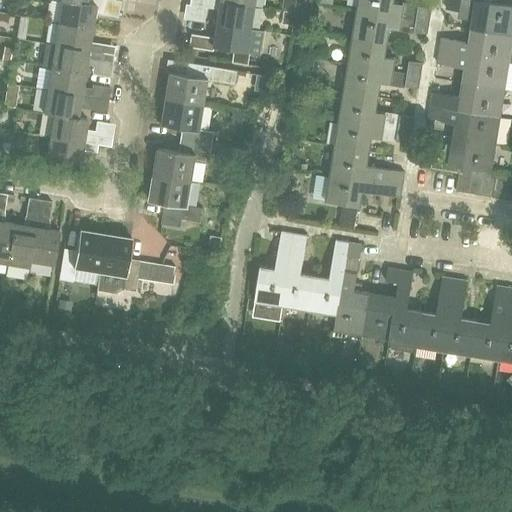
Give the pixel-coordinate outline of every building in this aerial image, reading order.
[(50,0),(59,2),(99,8),(100,0),(50,0)] [(120,2),(104,0),(100,0),(99,8),(59,2),(56,24),(91,29),(93,16),(117,20),(120,2)] [(250,30),(254,6),(212,0),(190,0),(189,6),(219,11),(217,24),(250,30)] [(357,0),(356,8),(428,19),(430,7),(392,0),(357,0)] [(446,0),(445,8),(458,10),(459,0),(446,0)] [(471,19),(470,28),(511,34),(511,32),(511,5),(480,0),(459,0),(458,10),(472,13),(471,19)] [(426,32),(428,19),(356,8),(351,35),(386,41),(388,26),(426,32)] [(296,12),(289,11),(284,10),(282,23),(294,25),(296,12)] [(88,44),(91,29),(56,24),(52,47),(102,55),(104,46),(88,44)] [(262,32),(250,30),(217,24),(214,38),(191,34),(189,47),(213,51),(213,47),(234,50),(232,62),(248,65),(250,53),(258,54),(262,32)] [(511,34),(470,28),(468,42),(440,37),(438,51),(466,55),(507,62),(511,62),(511,34)] [(386,41),(351,35),(347,63),(391,71),(393,57),(384,55),(386,41)] [(49,68),(84,74),(86,61),(112,65),(113,56),(102,55),(52,47),(44,45),(41,67),(49,68)] [(464,67),(461,82),(503,89),(507,62),(466,55),(438,51),(436,63),(464,67)] [(406,73),(418,75),(421,61),(408,59),(406,73)] [(347,63),(343,90),(377,96),(380,81),(417,87),(418,75),(406,73),(391,71),(347,63)] [(207,80),(222,82),(234,84),(236,71),(193,64),(191,76),(170,73),(166,99),(203,105),(207,80)] [(81,89),(84,74),(49,68),(45,91),(107,102),(109,89),(91,87),(90,90),(81,89)] [(445,94),(443,107),(457,109),(499,116),(503,89),(461,82),(459,96),(445,94)] [(343,90),(338,118),(411,130),(413,116),(375,110),(377,96),(343,90)] [(41,114),(51,115),(76,120),(78,109),(105,114),(107,102),(45,91),(41,114)] [(445,94),(432,92),(430,105),(443,107),(445,94)] [(199,130),(203,105),(166,99),(162,125),(182,129),(180,140),(211,145),(213,132),(199,130)] [(4,100),(3,108),(15,109),(16,101),(4,100)] [(457,109),(443,107),(430,105),(428,117),(440,119),(440,121),(456,123),(454,136),(453,136),(453,137),(494,143),(499,116),(457,109)] [(85,121),(76,120),(51,115),(48,138),(96,146),(109,148),(111,140),(83,135),(85,121)] [(371,135),(409,141),(411,130),(338,118),(334,144),(369,149),(371,135)] [(432,162),(431,168),(458,173),(459,166),(472,168),(484,170),(490,171),(494,143),(453,137),(454,137),(452,144),(451,150),(447,150),(448,148),(446,148),(446,149),(445,148),(437,147),(436,149),(434,162),(432,162)] [(96,146),(48,138),(44,160),(78,166),(80,152),(95,155),(96,146)] [(209,163),(211,145),(180,140),(178,152),(158,149),(154,175),(191,181),(194,160),(209,163)] [(334,144),(329,172),(402,184),(404,171),(366,164),(369,149),(334,144)] [(423,147),(421,160),(432,162),(434,162),(436,149),(423,147)] [(472,168),(459,166),(458,173),(456,190),(467,192),(472,168)] [(480,194),(484,170),(472,168),(467,192),(480,194)] [(495,172),(490,171),(484,170),(480,194),(491,195),(495,172)] [(315,175),(311,198),(343,203),(358,206),(360,206),(362,191),(400,196),(402,184),(329,172),(329,177),(315,175)] [(495,172),(491,195),(504,197),(507,174),(495,172)] [(187,206),(191,181),(154,175),(150,201),(165,204),(162,224),(181,227),(182,219),(199,222),(202,209),(187,206)] [(6,259),(12,225),(0,223),(0,213),(3,214),(6,196),(0,194),(0,263),(5,265),(6,259)] [(27,268),(28,263),(39,201),(27,199),(24,217),(28,218),(26,227),(12,225),(6,259),(5,265),(27,268)] [(39,201),(28,263),(52,267),(58,232),(43,230),(44,221),(48,221),(51,203),(39,201)] [(73,269),(98,273),(104,235),(78,230),(74,252),(62,250),(57,281),(71,283),(73,269)] [(253,300),(280,304),(293,232),(279,230),(273,268),(259,265),(253,300)] [(280,304),(308,308),(314,274),(299,272),(305,234),(293,232),(280,304)] [(130,239),(104,235),(98,273),(95,292),(114,295),(120,291),(134,293),(136,279),(172,285),(175,268),(127,259),(130,239)] [(209,245),(222,247),(224,238),(211,236),(209,245)] [(308,308),(336,313),(341,288),(344,269),(349,241),(334,238),(328,276),(314,274),(308,308)] [(344,337),(346,332),(362,335),(369,291),(359,290),(361,282),(354,281),(360,242),(349,241),(344,269),(341,288),(336,313),(333,335),(344,337)] [(386,280),(399,282),(401,269),(388,267),(386,280)] [(415,351),(416,345),(421,311),(407,308),(413,271),(401,269),(399,282),(397,295),(389,339),(388,347),(415,351)] [(416,345),(443,349),(454,278),(441,276),(435,313),(421,311),(416,345)] [(443,349),(471,354),(476,319),(461,317),(467,280),(454,278),(443,349)] [(471,354),(498,358),(509,287),(496,285),(491,321),(476,319),(471,354)] [(511,287),(509,287),(498,358),(511,359),(511,287)] [(362,335),(389,339),(397,295),(369,291),(362,335)] [(430,379),(430,385),(437,386),(439,378),(434,377),(430,379)]
